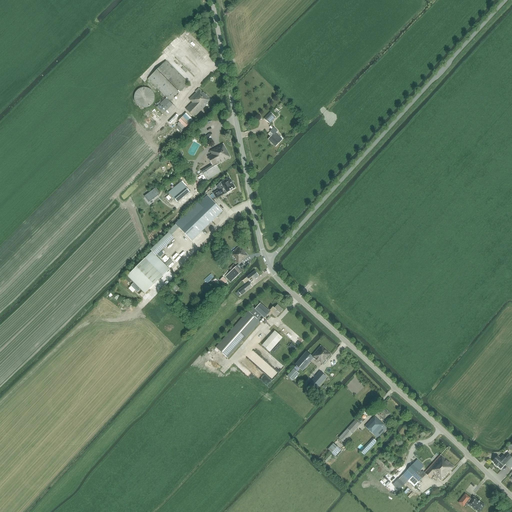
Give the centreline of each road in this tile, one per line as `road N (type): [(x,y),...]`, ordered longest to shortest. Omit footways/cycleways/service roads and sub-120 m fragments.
road 1 (unclassified): [(266,263),(506,0)]
road 2 (unclassified): [(511,496),(266,263)]
road 3 (unclassified): [(266,263),(213,0)]
road 4 (track): [(130,414),(272,272)]
